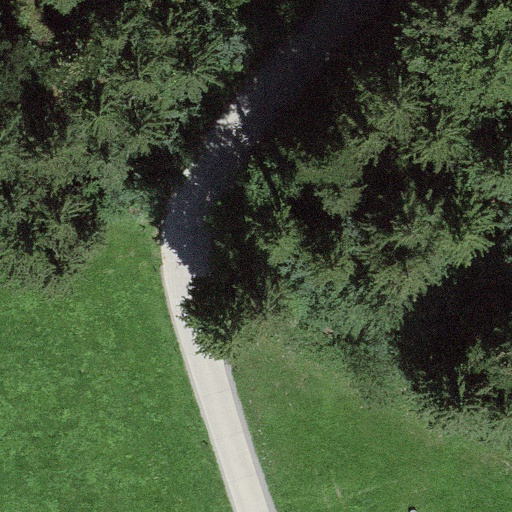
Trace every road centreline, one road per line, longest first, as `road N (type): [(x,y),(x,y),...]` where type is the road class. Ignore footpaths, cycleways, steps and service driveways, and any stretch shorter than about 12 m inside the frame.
road 1 (unclassified): [(342,13),(260,106),(179,228),(184,295)]
road 2 (residential): [(254,511),(184,295)]
road 3 (unclassified): [(511,48),(342,13)]
